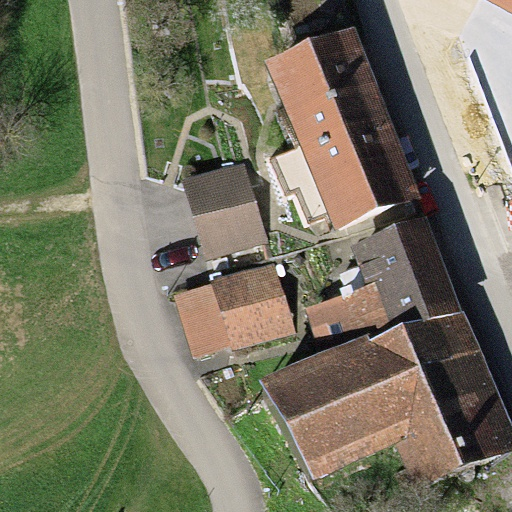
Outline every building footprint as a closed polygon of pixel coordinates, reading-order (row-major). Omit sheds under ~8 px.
[(511,0),(477,0),(511,19),(511,0)] [(337,32),(261,65),(330,227),(407,194),(337,32)] [(234,170),(181,185),(203,262),(256,246),(234,170)] [(416,225),(352,248),(367,291),(383,334),(447,312),(416,225)] [(264,269),(208,284),(226,350),(282,334),(264,269)] [(383,334),(367,291),(306,312),(322,356),(383,334)] [(497,451),(447,312),(383,334),(322,356),(265,376),(316,468),(397,437),(413,481),(497,451)]
